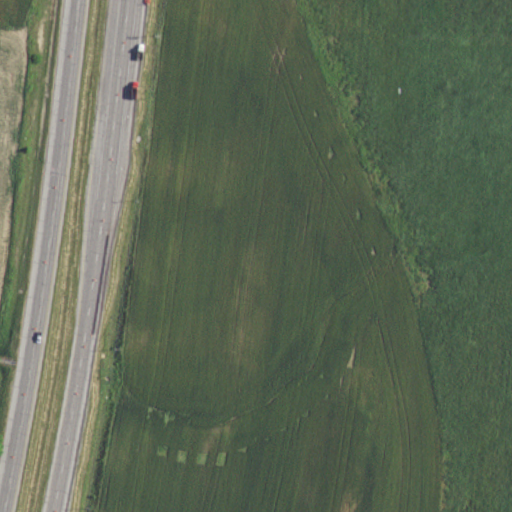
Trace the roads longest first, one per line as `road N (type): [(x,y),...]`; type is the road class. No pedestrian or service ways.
road 1 (primary): [(53,511),(100,248),(127,0)]
road 2 (primary): [(79,0),(3,511)]
